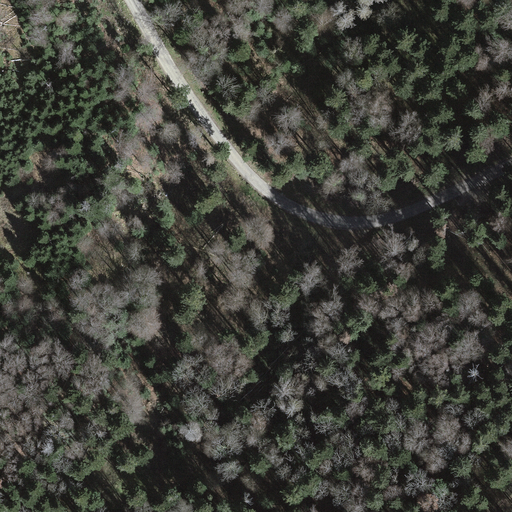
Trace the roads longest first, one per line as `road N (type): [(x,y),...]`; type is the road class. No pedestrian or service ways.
road 1 (tertiary): [(511,163),(378,220),(295,209),(261,186),(210,127),(131,0)]
road 2 (track): [(0,448),(156,511)]
